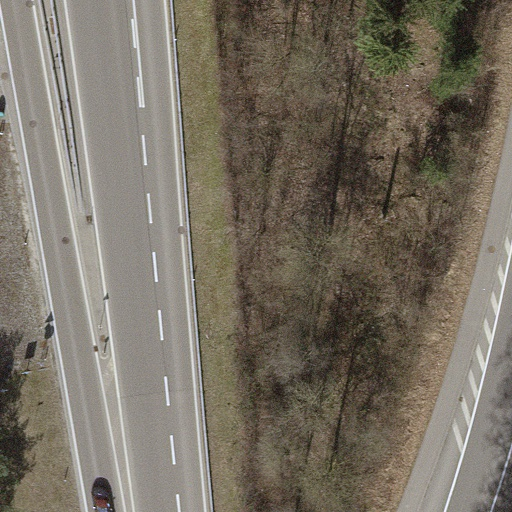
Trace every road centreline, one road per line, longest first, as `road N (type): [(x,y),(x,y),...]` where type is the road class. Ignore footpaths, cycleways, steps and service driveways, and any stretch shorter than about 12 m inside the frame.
road 1 (secondary): [(18,0),(106,511)]
road 2 (secondary): [(165,511),(105,15)]
road 3 (tertiary): [(469,511),(511,389)]
